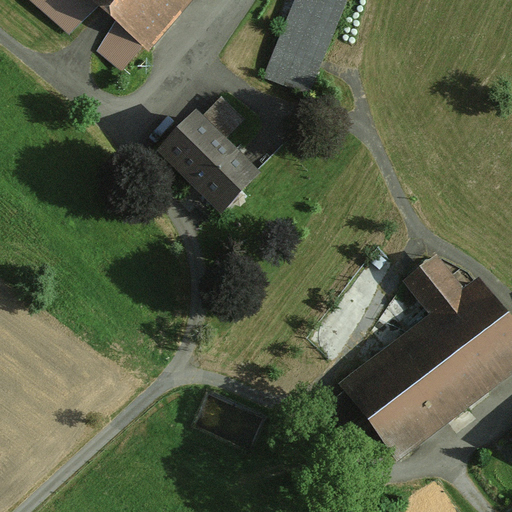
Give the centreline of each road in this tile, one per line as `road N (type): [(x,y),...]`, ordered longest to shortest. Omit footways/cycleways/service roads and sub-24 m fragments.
road 1 (track): [(240,0),(137,121),(131,143),(197,262),(195,334),(165,387),(30,511)]
road 2 (track): [(511,300),(414,230),(363,137),(279,114),(192,56)]
road 3 (track): [(165,387),(190,381),(220,388),(297,422),(376,474),(401,478),(421,474),(511,406)]
road 4 (track): [(0,35),(131,143)]
